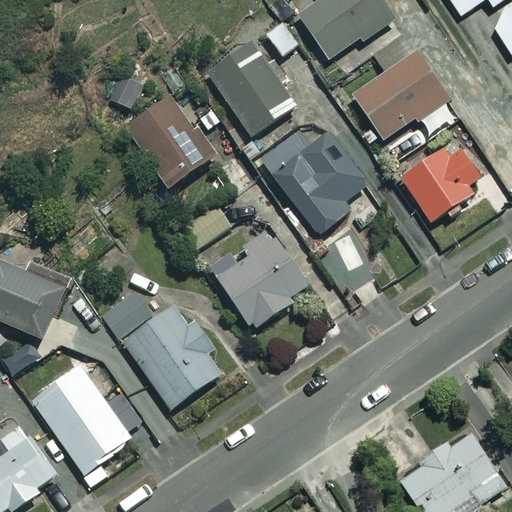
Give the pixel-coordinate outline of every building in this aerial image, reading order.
[(390,23),(375,0),(320,0),(322,2),(298,18),(326,63),(390,23)] [(502,0),(447,0),(459,18),(486,1),(490,8),(502,0)] [(285,26),(270,4),(252,16),(267,38),(285,26)] [(511,56),(511,11),(490,26),(511,57),(511,56)] [(293,110),(251,45),(207,74),(248,138),(293,110)] [(445,101),(415,56),(351,97),(381,143),(445,101)] [(145,82),(125,75),(114,106),(134,113),(145,82)] [(191,136),(168,100),(125,128),(166,191),(214,160),(196,132),(191,136)] [(329,171),(299,132),(259,162),(316,237),(349,212),(343,204),(364,188),(343,160),(329,171)] [(477,179),(453,143),(399,179),(429,224),(472,196),(466,187),(477,179)] [(306,295),(266,234),(246,247),(252,255),(215,280),(250,332),(306,295)] [(63,292),(0,262),(0,324),(39,343),(63,292)] [(153,318),(120,340),(169,412),(227,372),(181,304),(155,322),(153,318)] [(38,362),(28,347),(0,364),(10,380),(38,362)] [(100,403),(78,371),(31,403),(82,477),(110,458),(106,453),(143,428),(118,391),(100,403)] [(0,511),(12,511),(59,483),(23,428),(0,442),(0,511)] [(507,485),(465,430),(395,483),(417,511),(452,511),(470,499),(477,508),(507,485)]
